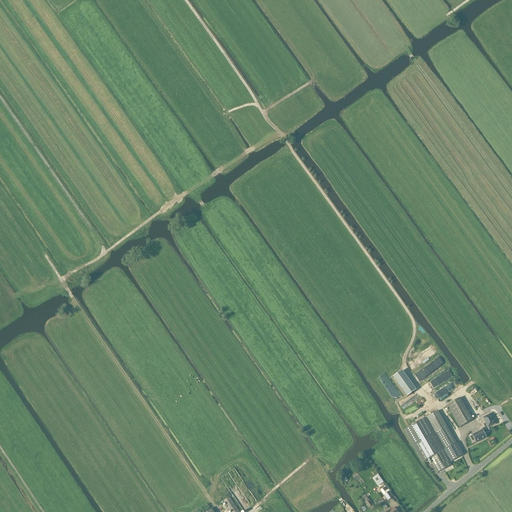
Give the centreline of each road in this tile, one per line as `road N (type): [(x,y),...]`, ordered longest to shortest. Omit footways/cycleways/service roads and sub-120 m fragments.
road 1 (track): [(218,511),(61,279),(280,132)]
road 2 (track): [(461,445),(401,363),(413,337),(411,316),(280,132)]
road 3 (track): [(106,251),(0,101)]
road 4 (track): [(511,194),(407,51)]
road 5 (track): [(280,132),(185,0)]
